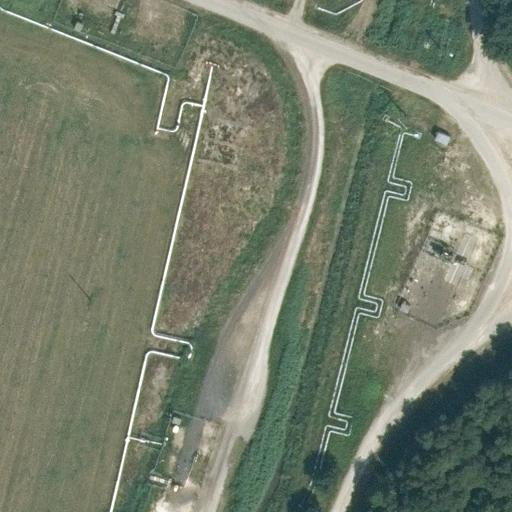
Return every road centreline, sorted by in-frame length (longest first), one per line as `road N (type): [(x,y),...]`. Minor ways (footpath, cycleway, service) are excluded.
road 1 (unclassified): [(511,112),(228,0)]
road 2 (track): [(349,511),(387,420),(431,375),(511,320)]
road 3 (track): [(387,420),(449,283)]
